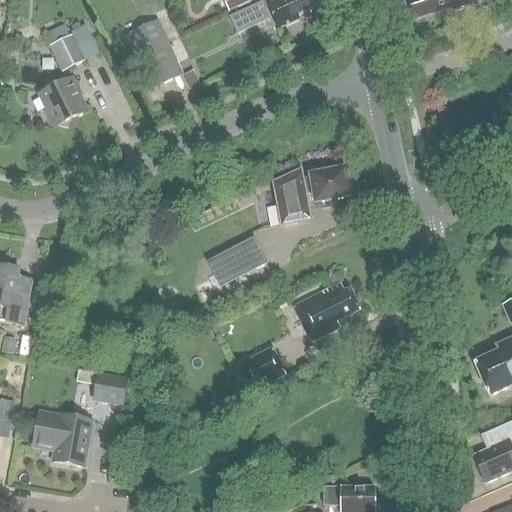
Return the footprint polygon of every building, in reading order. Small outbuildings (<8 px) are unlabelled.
[(273,0),(247,12),(237,17),(231,20),(238,34),(271,18),(276,31),(298,21),(296,17),(316,8),(313,0),(273,0)] [(413,21),(452,9),(454,14),(478,6),(476,0),(415,0),(408,3),(413,21)] [(158,22),(122,39),(126,48),(132,45),(153,90),(183,76),(158,22)] [(51,46),(48,48),(62,74),(84,62),(71,36),(68,37),(51,46)] [(193,73),(183,78),(189,92),(200,87),(193,73)] [(88,115),(72,81),(39,97),(56,131),(88,115)] [(310,176),(310,180),(302,182),(300,174),(274,186),(282,228),(310,223),(305,197),(313,196),(315,206),(351,199),(348,181),(343,182),(341,173),(324,176),(324,173),(310,176)] [(206,263),(220,289),(266,266),(253,239),(206,263)] [(0,325),(25,330),(33,283),(19,280),(21,273),(0,268),(0,325)] [(208,282),(196,288),(207,310),(218,304),(208,282)] [(359,313),(349,292),(344,294),(339,283),(325,289),(326,293),(293,310),(311,346),(340,331),(337,324),(359,313)] [(511,326),(511,328),(511,341),(495,349),(498,354),(474,365),(489,399),(511,388),(511,303),(503,308),(511,326)] [(2,339),(0,351),(0,355),(13,357),(15,341),(2,339)] [(236,367),(250,395),(285,378),(271,349),(236,367)] [(91,403),(122,408),(126,381),(95,377),(91,403)] [(0,432),(11,434),(16,406),(0,403),(0,432)] [(94,425),(62,420),(41,416),(35,451),(56,455),(54,465),(86,471),(94,425)] [(484,487),(511,474),(511,422),(477,438),(485,455),(473,460),(484,487)] [(374,511),(374,491),(324,491),(324,509),(340,509),(339,511),(374,511)] [(263,511),(289,511),(300,507),(294,495),(263,510),(263,511)]
